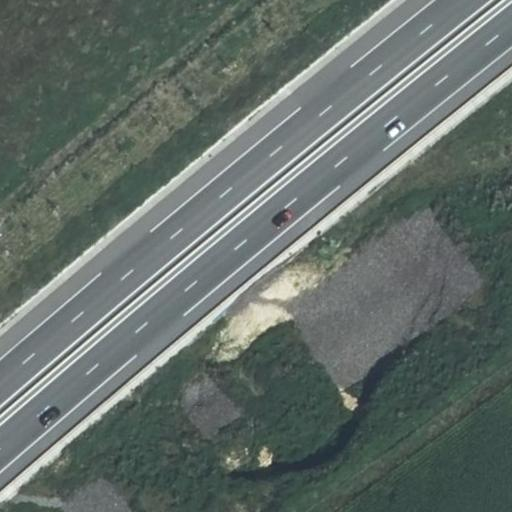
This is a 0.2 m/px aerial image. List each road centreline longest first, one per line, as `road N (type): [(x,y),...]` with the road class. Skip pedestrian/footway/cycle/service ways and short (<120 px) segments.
road 1 (motorway): [(0,442),(511,19)]
road 2 (motorway): [(454,0),(0,376)]
